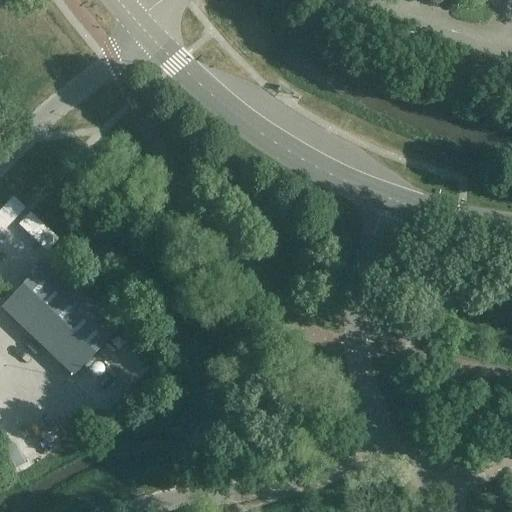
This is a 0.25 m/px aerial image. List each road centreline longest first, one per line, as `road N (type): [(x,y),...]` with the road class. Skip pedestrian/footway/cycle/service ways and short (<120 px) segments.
road 1 (tertiary): [(146,32),(249,125),(339,181),(384,198)]
road 2 (unclassified): [(384,198),(361,272),(355,345),(360,392),(378,437)]
road 3 (tertiary): [(384,198),(511,229)]
